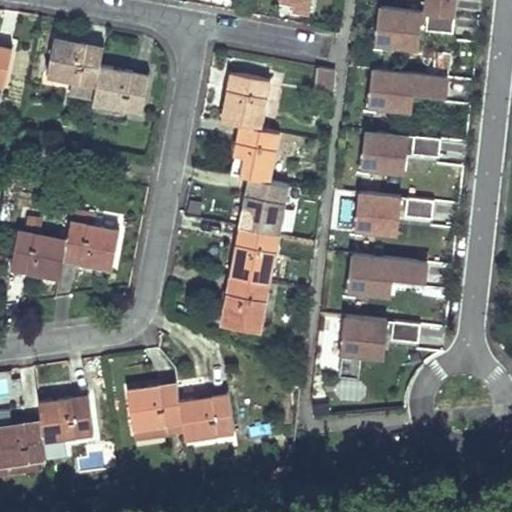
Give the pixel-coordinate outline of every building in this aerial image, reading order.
[(310,0),(280,0),(280,3),(293,6),(292,11),(308,14),(310,0)] [(429,0),(428,14),(456,17),(457,0),(429,0)] [(423,14),(382,9),(378,43),(420,48),(421,32),(423,14)] [(428,14),(423,14),(421,32),(454,35),(456,17),(428,14)] [(105,44),(56,34),(48,72),(75,77),(98,81),(101,64),(105,44)] [(13,47),(0,44),(0,82),(5,84),(13,47)] [(424,67),(450,68),(451,52),(425,51),(424,67)] [(150,74),(101,64),(98,81),(95,96),(94,102),(143,111),(150,74)] [(335,69),(318,66),(316,86),(333,88),(335,69)] [(269,78),(232,70),(223,119),(242,123),(260,126),(269,78)] [(449,81),(374,73),(370,107),(411,111),(413,96),(447,100),(449,81)] [(95,96),(98,81),(75,77),(72,92),(95,96)] [(279,130),(260,126),(242,123),(232,172),(251,176),(269,179),(279,130)] [(408,134),(367,129),(363,164),(405,168),(406,152),(408,134)] [(442,138),(408,134),(406,152),(440,156),(442,138)] [(269,179),(251,176),(241,224),(279,232),(288,182),(269,179)] [(402,196),(360,191),(356,225),(398,230),(400,214),(402,196)] [(435,199),(402,196),(400,214),(433,218),(435,199)] [(120,229),(92,224),(94,214),(73,210),(67,238),(64,258),(113,267),(120,229)] [(67,238),(40,233),(43,218),(29,215),(26,230),(18,229),(12,266),(61,275),(64,258),(67,238)] [(279,232),(241,224),(232,274),(270,281),(279,232)] [(427,266),(352,258),(349,292),(390,296),(392,281),(425,284),(427,266)] [(270,281),(232,274),(222,322),(260,330),(270,281)] [(348,294),(346,308),(365,310),(367,296),(348,294)] [(386,323),(345,319),(341,353),(383,357),(384,341),(386,323)] [(419,326),(386,323),(384,341),(418,345),(419,326)] [(180,397),(178,378),(128,386),(136,436),(185,428),(180,397)] [(0,398),(8,398),(8,379),(0,379),(0,398)] [(185,428),(186,434),(235,427),(230,390),(180,397),(185,428)] [(94,429),(89,392),(39,399),(42,416),(45,436),(94,429)] [(42,416),(0,422),(0,461),(40,456),(47,455),(45,436),(42,416)] [(0,473),(42,467),(40,456),(0,461),(0,473)] [(121,494),(119,482),(102,485),(103,497),(121,494)]
